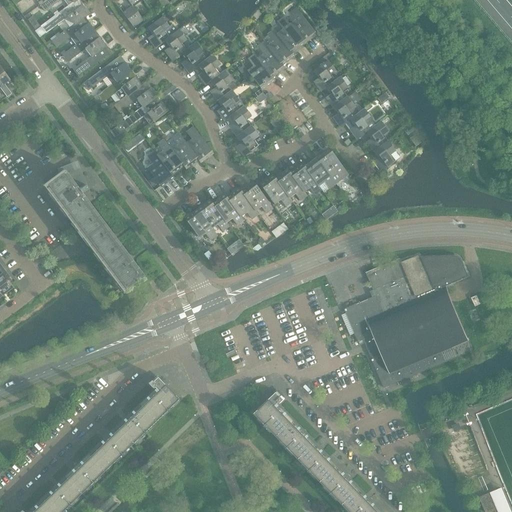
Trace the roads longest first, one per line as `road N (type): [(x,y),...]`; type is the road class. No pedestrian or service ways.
road 1 (residential): [(420,511),(300,388),(288,363),(201,394),(183,350)]
road 2 (tertiary): [(511,236),(443,230),(363,242),(247,288)]
road 3 (residential): [(1,499),(134,371),(183,350)]
road 4 (residential): [(100,0),(118,37),(188,87),(229,174)]
road 5 (residential): [(150,219),(52,88)]
road 6 (tertiary): [(120,342),(0,391)]
road 7 (residential): [(0,317),(42,286),(0,230)]
